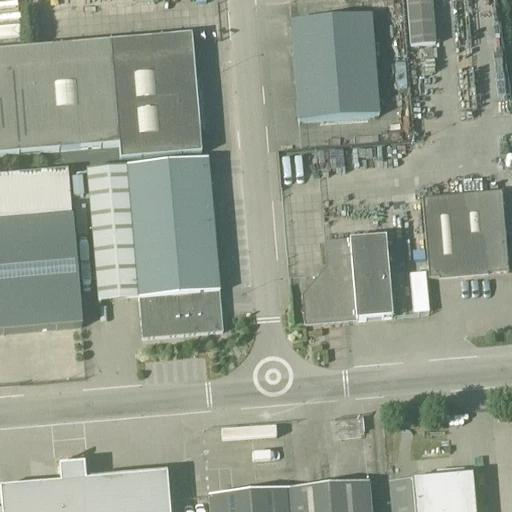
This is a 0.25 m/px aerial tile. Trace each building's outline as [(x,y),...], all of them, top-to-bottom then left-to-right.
[(430,0),(405,0),(409,49),(435,47),(430,0)] [(378,119),(370,19),(290,25),(298,126),(378,119)] [(0,158),(118,148),(120,164),(201,156),(199,131),(205,131),(201,83),(195,83),(193,58),(191,38),(0,54),(0,158)] [(127,169),(86,173),(98,306),(138,303),(141,343),(143,342),(222,336),(219,296),(207,162),(127,169)] [(428,283),(507,276),(501,197),(421,203),(428,283)] [(0,336),(83,330),(75,222),(0,227),(0,336)] [(391,322),(384,242),(324,247),(326,271),(319,280),(327,287),(313,304),(315,329),(391,322)] [(59,470),(60,487),(0,492),(0,500),(1,511),(168,511),(166,478),(86,485),(84,468),(59,470)] [(410,483),(388,485),(390,511),(473,511),(471,478),(410,483)] [(368,511),(367,487),(287,494),(288,511),(368,511)] [(288,511),(287,494),(207,500),(208,511),(288,511)]
